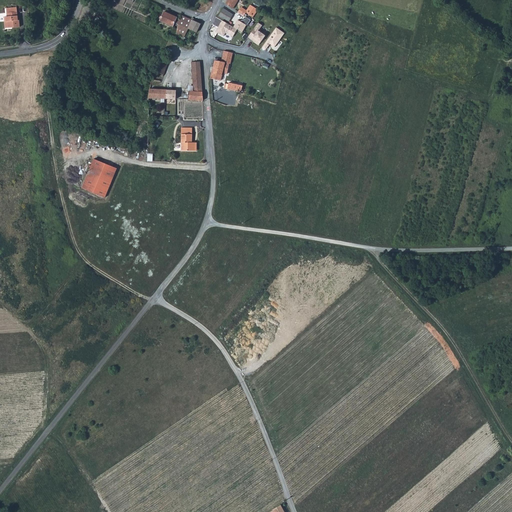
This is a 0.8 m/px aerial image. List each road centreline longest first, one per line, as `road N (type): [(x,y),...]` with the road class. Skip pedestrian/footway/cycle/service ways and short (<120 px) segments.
road 1 (track): [(206,223),(373,249),(511,250)]
road 2 (track): [(154,298),(89,264),(75,245),(46,114),(46,46)]
road 3 (unclassified): [(154,298),(209,214),(201,40),(208,19)]
road 4 (unclassified): [(154,298),(201,327),(225,354),(293,511)]
road 5 (unclassified): [(0,490),(154,298)]
road 6 (track): [(511,440),(457,347),(364,247)]
